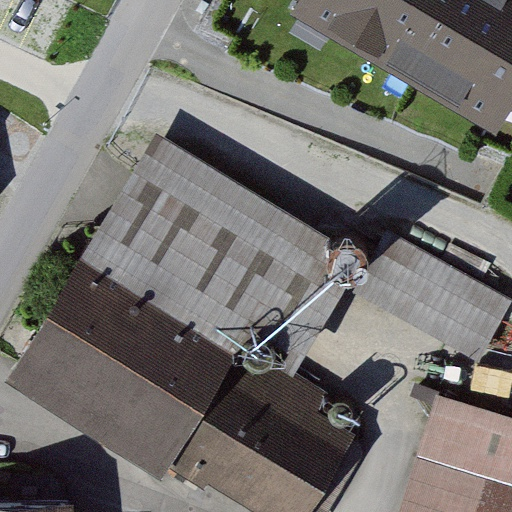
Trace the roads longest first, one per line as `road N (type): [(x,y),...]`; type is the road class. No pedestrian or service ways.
road 1 (track): [(511,250),(117,69)]
road 2 (residential): [(155,0),(0,284)]
road 3 (track): [(0,422),(206,511)]
